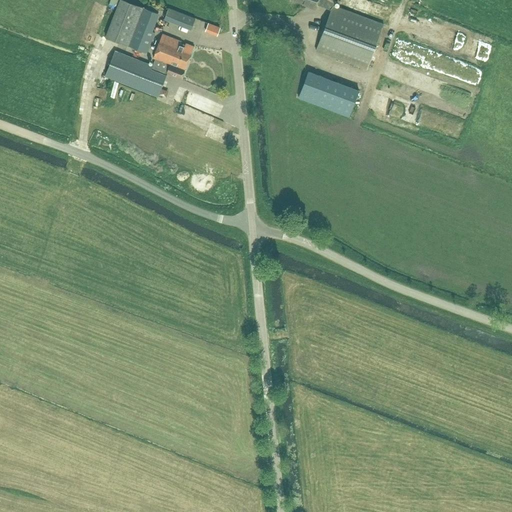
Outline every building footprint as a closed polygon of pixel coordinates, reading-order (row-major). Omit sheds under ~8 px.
[(147,8),(127,0),(119,0),(105,37),(146,53),(155,32),(152,31),(159,13),(158,12),(160,8),(149,4),(147,8)] [(295,0),(303,3),(302,5),(315,9),(316,5),(331,10),(315,51),(366,70),(383,24),(333,5),(334,0),(295,0)] [(96,17),(102,18),(105,3),(98,2),(96,17)] [(190,29),(195,17),(168,8),(164,20),(190,29)] [(183,46),(179,44),(180,40),(163,33),(153,57),(155,58),(153,65),(116,50),(105,76),(158,96),(167,73),(181,78),(194,47),(184,43),(183,46)] [(463,46),(461,53),(466,55),(469,48),(463,46)] [(315,103),(325,77),(308,71),(298,97),(315,103)] [(184,97),(182,106),(213,115),(215,106),(184,97)] [(463,109),(465,100),(458,98),(456,107),(463,109)] [(204,137),(207,129),(191,125),(192,119),(190,118),(186,133),(204,137)]
